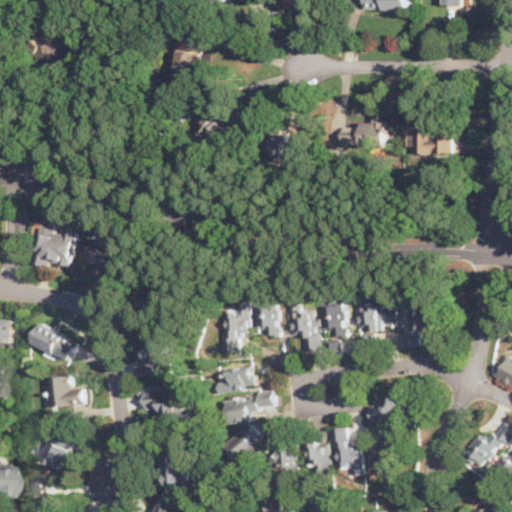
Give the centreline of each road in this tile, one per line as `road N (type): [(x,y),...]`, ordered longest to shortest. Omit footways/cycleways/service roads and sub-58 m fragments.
road 1 (residential): [(0,174),(128,193),(218,232),(290,248),(445,247),(511,257)]
road 2 (residential): [(511,235),(309,235),(213,210),(133,177),(0,155)]
road 3 (residential): [(112,489),(127,462),(113,339),(92,308),(0,287)]
road 4 (residential): [(347,372),(350,401),(301,406),(298,377),(421,365),(471,381)]
road 5 (residential): [(436,511),(437,457),(471,381),(496,255)]
road 6 (residential): [(496,255),(505,0)]
road 7 (residential): [(503,68),(304,67)]
